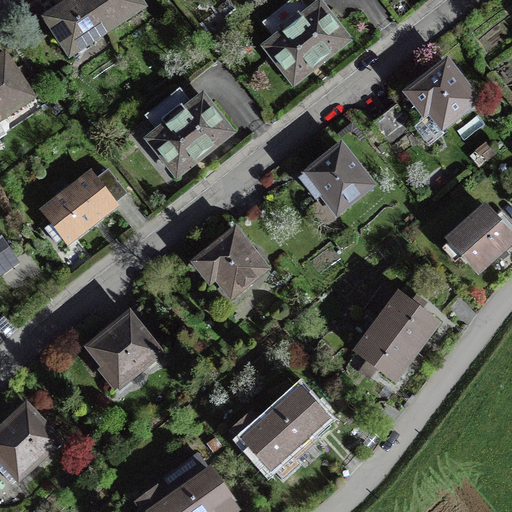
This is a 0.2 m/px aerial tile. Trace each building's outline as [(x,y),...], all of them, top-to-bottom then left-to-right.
[(106,30),(86,0),(68,0),(66,2),(68,5),(47,18),(70,53),(72,52),(71,51),(88,40),(88,41),(106,30)] [(86,0),(106,30),(123,18),(122,17),(139,6),(140,7),(142,7),(137,0),(86,0)] [(293,0),(264,23),(277,39),(266,47),(294,82),(320,62),(347,40),(320,5),(309,13),(298,0),(293,0)] [(0,56),(0,119),(33,97),(5,53),(0,56)] [(476,100),(447,63),(425,80),(409,93),(424,113),(429,109),(443,126),(476,100)] [(205,153),(230,132),(202,97),(192,106),(179,91),(147,116),(160,132),(149,140),(177,175),(205,153)] [(398,104),(374,123),(392,146),(416,127),(398,104)] [(17,114),(21,121),(35,112),(30,105),(17,114)] [(370,185),(341,147),(320,163),(306,174),(307,175),(301,179),(316,197),(322,192),(337,211),(370,185)] [(114,205),(91,175),(45,211),(68,241),(90,224),(114,205)] [(268,205),(255,215),(272,236),(285,226),(268,205)] [(511,240),(511,238),(485,208),(450,240),(478,271),(511,240)] [(255,215),(242,226),(258,247),(272,236),(255,215)] [(231,296),(266,268),(235,231),(213,248),(195,262),(210,281),(216,277),(231,296)] [(335,238),(335,239),(342,249),(353,241),(351,236),(350,232),(336,239),(335,238)] [(0,260),(10,254),(0,239),(0,260)] [(416,351),(437,323),(399,294),(377,322),(416,351)] [(160,353),(129,315),(109,332),(89,347),(105,367),(109,364),(115,372),(108,378),(116,388),(160,353)] [(416,351),(377,322),(356,351),(394,380),(416,351)] [(299,391),(259,426),(251,416),(233,432),(254,456),(258,452),(272,467),(275,464),(285,476),(305,459),(300,453),(331,426),(299,391)] [(53,434),(26,406),(0,430),(0,458),(2,461),(0,462),(0,470),(12,484),(59,441),(53,434)] [(139,503),(145,511),(214,511),(216,511),(232,511),(237,509),(209,471),(166,502),(158,490),(139,503)]
